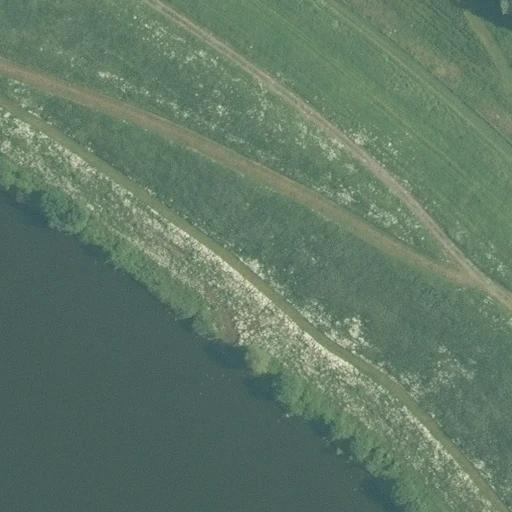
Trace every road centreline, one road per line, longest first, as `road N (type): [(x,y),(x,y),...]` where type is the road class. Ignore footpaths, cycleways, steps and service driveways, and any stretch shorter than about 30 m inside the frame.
road 1 (track): [(483,280),(434,270),(227,159),(0,67)]
road 2 (track): [(152,0),(358,152),(511,303)]
